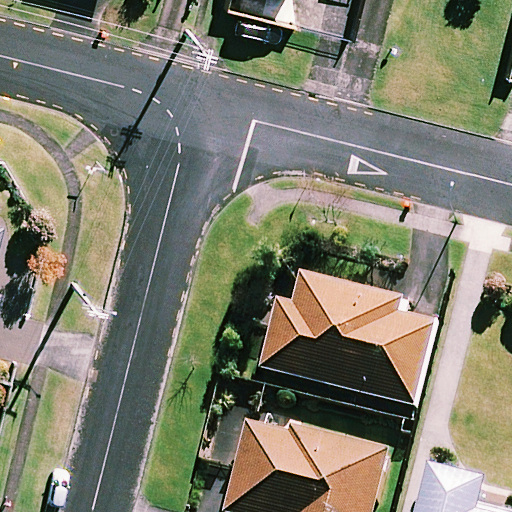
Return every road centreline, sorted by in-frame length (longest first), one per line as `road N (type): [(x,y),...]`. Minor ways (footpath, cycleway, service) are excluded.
road 1 (residential): [(178,130),(180,153),(93,511)]
road 2 (residential): [(511,186),(253,121),(178,130)]
road 3 (residential): [(178,130),(144,95),(0,57)]
